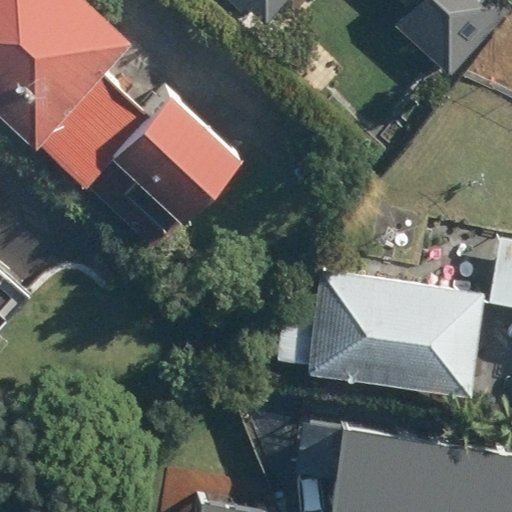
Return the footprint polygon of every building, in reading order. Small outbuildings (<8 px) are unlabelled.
[(0,0),(0,129),(19,148),(26,141),(75,190),(104,161),(163,222),(233,152),(163,81),(135,108),(99,72),(123,49),(74,0),(0,0)] [(218,0),(249,30),(278,0),(218,0)] [(402,0),(384,19),(442,72),(493,16),(475,0),(402,0)] [(511,226),(494,223),(481,298),(511,303),(511,226)] [(299,358),(297,368),(463,393),(478,287),(313,262),(307,306),(272,301),(264,352),(299,358)] [(511,511),(511,447),(316,422),(304,511),(511,511)] [(255,511),(257,503),(180,492),(177,511),(255,511)]
